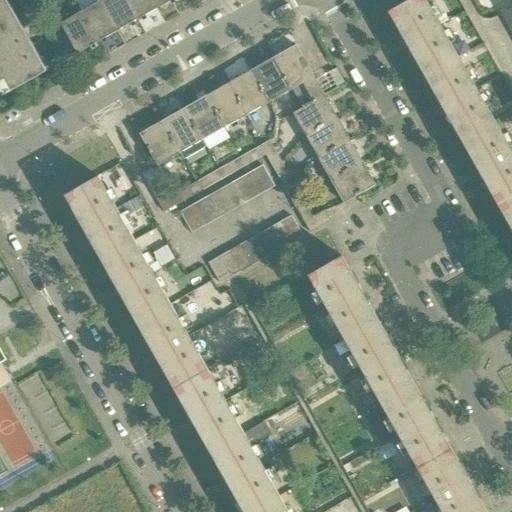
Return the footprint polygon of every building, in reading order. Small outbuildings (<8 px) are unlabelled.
[(0,0),(0,81),(3,79),(10,91),(42,73),(0,0)] [(100,0),(80,11),(97,42),(117,30),(100,0)] [(126,0),(100,0),(117,30),(137,19),(126,0)] [(152,0),(126,0),(137,19),(157,8),(152,0)] [(511,151),(509,146),(508,146),(480,95),(480,94),(473,82),(473,83),(449,42),(459,37),(450,20),(440,25),(437,19),(436,19),(425,0),(407,0),(387,11),(403,39),(408,49),(409,49),(439,103),(444,113),(445,112),(475,167),(481,176),(511,230),(511,231),(511,151)] [(41,6),(46,14),(51,10),(47,3),(41,6)] [(511,7),(500,14),(507,25),(511,21),(511,7)] [(97,42),(80,11),(59,23),(77,53),(97,42)] [(303,83),(313,101),(324,95),(317,82),(296,45),(273,58),(291,89),(303,83)] [(269,102),(291,89),(273,58),(251,70),(269,102)] [(247,114),(269,102),(251,70),(229,82),(247,114)] [(225,127),(247,114),(229,82),(207,95),(225,127)] [(202,140),(225,127),(207,95),(184,108),(202,140)] [(293,112),(306,135),(337,118),(324,95),(313,101),(293,112)] [(206,146),(202,140),(184,108),(162,120),(180,152),(184,159),(206,146)] [(306,135),(318,157),(350,140),(337,118),(306,135)] [(157,165),(180,152),(162,120),(139,133),(157,165)] [(266,154),(270,161),(279,155),(270,139),(260,145),(266,154)] [(318,157),(331,180),(362,162),(350,140),(318,157)] [(250,163),(266,154),(260,145),(245,153),(250,163)] [(235,171),(250,163),(245,153),(229,162),(235,171)] [(270,161),(279,177),(288,172),(279,155),(270,161)] [(219,180),(235,171),(229,162),(214,171),(219,180)] [(362,162),(331,180),(344,203),(375,185),(362,162)] [(263,165),(253,170),(265,191),(274,186),(263,165)] [(279,177),(286,190),(304,180),(296,167),(288,172),(279,177)] [(253,170),(242,176),(254,197),(265,191),(253,170)] [(203,189),(219,180),(214,171),(198,180),(203,189)] [(230,488),(243,511),(288,511),(264,470),(265,470),(258,458),(257,458),(228,406),(229,406),(222,394),(221,394),(192,342),(192,341),(186,331),(185,329),(181,323),(179,319),(170,304),(156,278),(149,265),(149,266),(121,218),(119,214),(120,214),(117,209),(113,202),(112,202),(98,176),(64,195),(80,223),(79,223),(85,232),(116,286),(115,286),(121,296),(152,350),(151,350),(157,360),(188,415),(193,424),(194,424),(224,477),(225,478),(224,479),(230,488)] [(242,176),(232,182),(244,203),(254,197),(242,176)] [(187,199),(203,189),(198,180),(182,190),(187,199)] [(286,190),(297,209),(306,204),(302,197),(310,192),(304,180),(286,190)] [(232,182),(221,188),(234,209),(244,203),(232,182)] [(164,212),(178,203),(174,194),(169,197),(163,185),(152,191),(164,212)] [(221,188),(211,194),(223,215),(234,209),(221,188)] [(178,203),(187,199),(182,190),(174,194),(178,203)] [(211,194),(201,200),(213,221),(223,215),(211,194)] [(128,201),(133,210),(144,204),(139,195),(128,201)] [(201,200),(190,206),(202,227),(213,221),(201,200)] [(306,204),(297,209),(310,232),(331,220),(325,210),(313,217),(306,204)] [(202,227),(190,206),(180,212),(192,233),(202,227)] [(291,215),(281,221),(293,242),(303,236),(291,215)] [(281,221),(271,227),(283,248),(293,242),(281,221)] [(271,227),(260,233),(272,254),(283,248),(271,227)] [(260,233),(250,239),(262,259),(272,254),(260,233)] [(250,239),(240,244),(252,265),(262,259),(250,239)] [(240,244),(230,250),(242,271),(252,265),(240,244)] [(230,250),(220,256),(231,277),(242,271),(230,250)] [(329,313),(344,339),(377,320),(362,293),(357,283),(357,284),(341,255),(307,275),(322,301),(329,313)] [(231,277),(220,256),(209,263),(220,283),(231,277)] [(365,377),(380,403),(414,384),(398,357),(399,357),(393,347),(377,320),(344,339),(358,365),(365,378),(365,377)] [(402,441),(416,467),(450,448),(434,420),(435,420),(429,411),(414,384),(380,403),(395,429),(394,429),(401,441),(402,441)] [(438,505),(441,511),(486,511),(471,485),(466,475),(466,476),(450,448),(416,467),(431,493),(438,505)]
